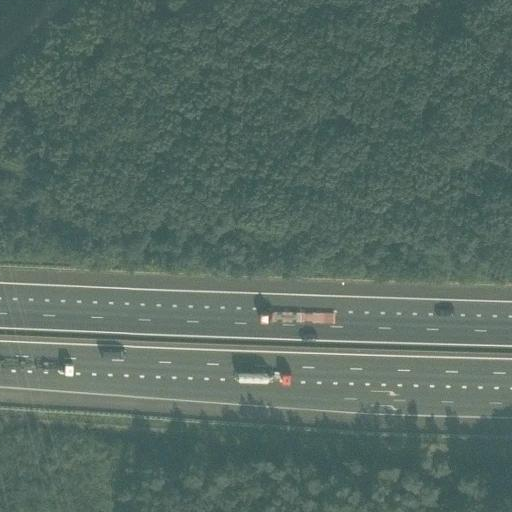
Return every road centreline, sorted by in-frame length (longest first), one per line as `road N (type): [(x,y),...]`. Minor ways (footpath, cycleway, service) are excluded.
road 1 (motorway): [(0,354),(511,375)]
road 2 (motorway): [(511,331),(0,310)]
